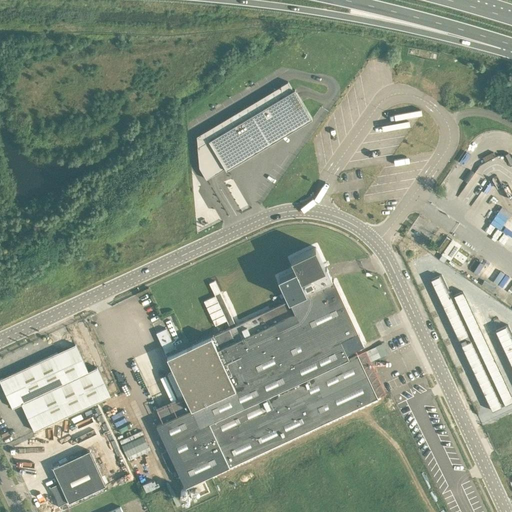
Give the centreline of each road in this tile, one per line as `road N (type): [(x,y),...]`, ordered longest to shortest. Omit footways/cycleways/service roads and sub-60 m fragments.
road 1 (unclassified): [(317,211),(330,173),(380,101),(418,97),(444,119),(448,139),(377,245)]
road 2 (unclassified): [(317,211),(262,218),(0,341)]
road 3 (unclassified): [(505,511),(377,245)]
road 4 (trunk): [(223,0),(502,42)]
road 5 (trunk): [(338,0),(502,42)]
